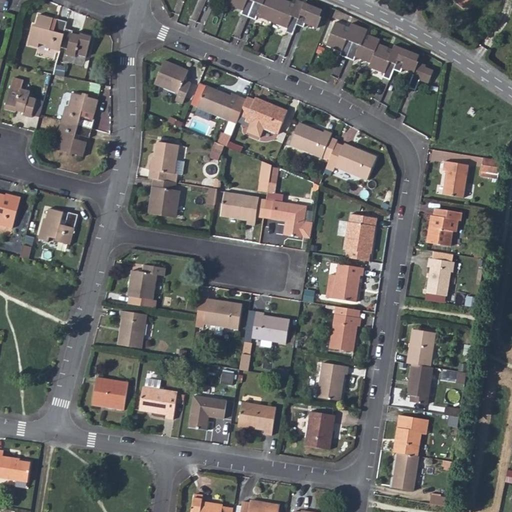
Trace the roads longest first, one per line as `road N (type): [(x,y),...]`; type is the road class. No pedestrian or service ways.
road 1 (residential): [(364,483),(408,210),(409,153),(399,138),(296,84),(135,20)]
road 2 (residential): [(106,233),(52,434)]
road 3 (residential): [(171,452),(364,483)]
road 4 (tertiary): [(344,0),(511,93)]
road 5 (residential): [(135,20),(116,196)]
road 6 (residential): [(106,233),(273,271)]
road 7 (residential): [(116,196),(37,175),(6,149)]
road 8 (residential): [(52,434),(171,452)]
